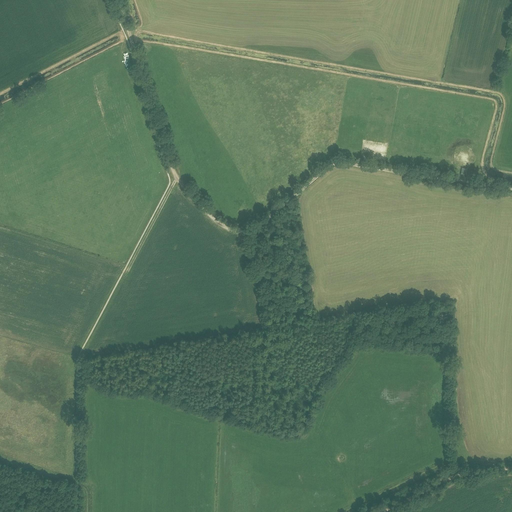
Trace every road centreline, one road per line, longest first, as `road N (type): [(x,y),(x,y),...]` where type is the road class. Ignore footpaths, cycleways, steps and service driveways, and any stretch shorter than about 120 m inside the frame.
road 1 (track): [(176,177),(208,214),(241,232),(334,163),(511,189)]
road 2 (track): [(119,0),(176,177)]
road 3 (track): [(385,511),(463,475),(511,470)]
